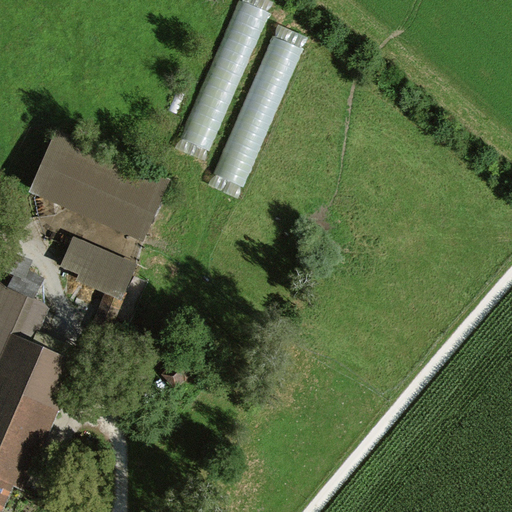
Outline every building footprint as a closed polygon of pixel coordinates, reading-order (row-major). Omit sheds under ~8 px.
[(209,150),(268,15),(242,4),(183,139),(209,150)] [(302,50),(274,38),(215,175),(244,187),(302,50)] [(31,197),(143,246),(171,183),(59,134),(31,197)] [(122,302),(138,265),(73,239),(61,269),(80,277),(77,284),(122,302)] [(0,482),(13,488),(26,493),(79,367),(32,347),(49,309),(35,304),(44,285),(17,273),(8,293),(0,289),(0,482)] [(192,363),(180,353),(164,371),(175,381),(192,363)] [(0,511),(2,511),(13,488),(0,482),(0,511)]
